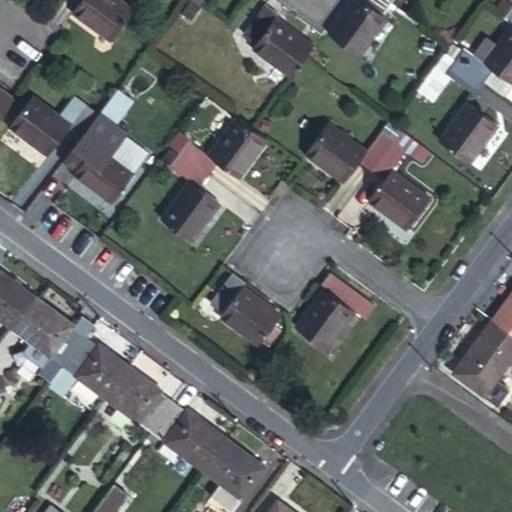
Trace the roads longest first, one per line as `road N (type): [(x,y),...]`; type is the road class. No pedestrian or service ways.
road 1 (residential): [(320,461),(0,222)]
road 2 (residential): [(268,245),(332,242),(434,312)]
road 3 (residential): [(511,447),(395,363)]
road 4 (residential): [(434,312),(511,212)]
road 5 (residential): [(320,461),(395,363)]
